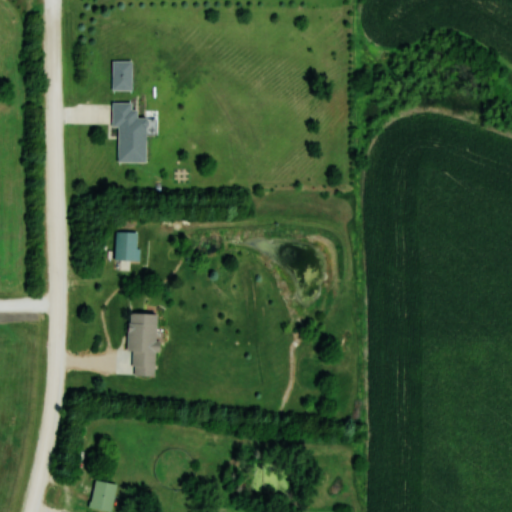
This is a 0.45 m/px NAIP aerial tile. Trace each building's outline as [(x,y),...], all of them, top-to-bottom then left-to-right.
[(130,91),(130,60),(110,60),(110,91),(130,91)] [(145,162),(145,117),(132,117),(132,102),(110,102),(110,127),(115,127),(116,162),(145,162)] [(137,231),(113,231),(113,260),(137,260),(137,231)] [(131,350),(131,374),(154,374),(154,313),(126,312),(126,350),(131,350)] [(113,510),(113,481),(90,481),(90,510),(113,510)]
